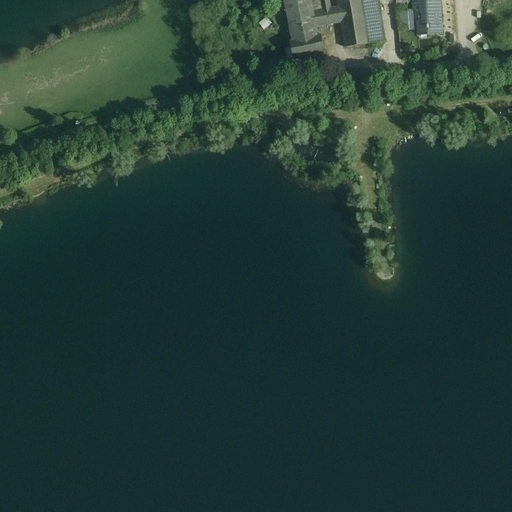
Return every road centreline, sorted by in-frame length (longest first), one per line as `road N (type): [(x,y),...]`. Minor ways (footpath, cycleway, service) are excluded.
road 1 (track): [(511,99),(366,115),(233,117),(0,192)]
road 2 (unclassified): [(511,58),(314,67),(242,80),(0,154)]
